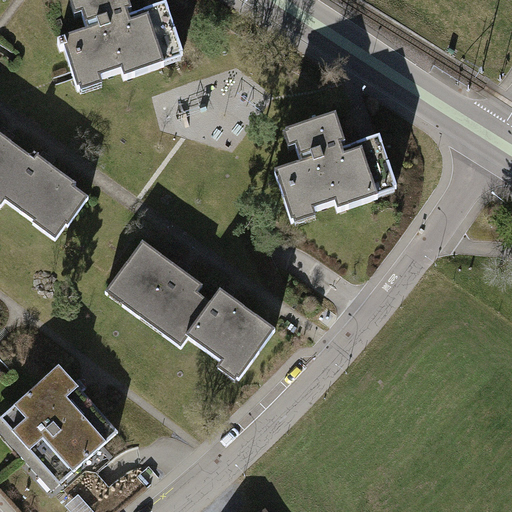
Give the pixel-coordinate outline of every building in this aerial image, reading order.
[(135,20),(129,0),(96,0),(71,7),(77,29),(83,27),(89,49),(69,54),(82,100),(98,95),(96,88),(120,81),(122,89),(188,70),(171,10),(135,20)] [(351,162),(339,127),(287,145),(294,164),(300,164),(304,176),(278,185),(294,235),(317,228),(316,223),(334,217),(336,221),(394,202),(378,153),(351,162)] [(32,163),(0,139),(0,204),(56,245),(92,195),(37,156),(32,163)] [(215,300),(149,250),(117,293),(183,342),(187,337),(225,366),(222,371),(241,385),(278,336),(221,293),(215,300)] [(122,437),(61,373),(6,424),(67,488),(122,437)] [(94,511),(83,497),(69,508),(71,511),(94,511)]
